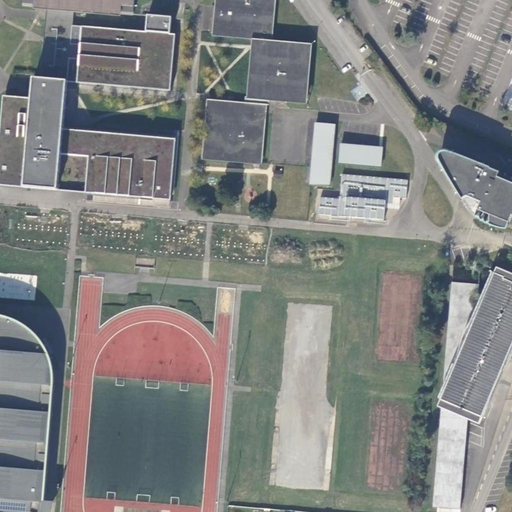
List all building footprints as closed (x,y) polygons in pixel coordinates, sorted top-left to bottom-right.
[(2,95),(0,120),(0,184),(6,185),(13,185),(20,186),(24,187),(29,187),(36,188),(57,190),(63,190),(85,192),(92,193),(107,194),(119,195),(127,196),(131,196),(140,197),(143,197),(145,198),(152,198),(153,198),(155,199),(162,199),(165,199),(169,200),(171,200),(177,136),(175,136),(158,135),(134,133),(110,130),(98,129),(84,128),(63,126),(63,124),(64,117),(64,108),(65,101),(65,99),(66,95),(66,90),(66,88),(67,81),(67,80),(76,81),(76,82),(102,84),(106,85),(132,87),(170,90),(174,40),(175,34),(170,33),(171,18),(147,15),(146,31),(114,28),(81,25),(81,26),(74,25),(71,25),(72,17),(72,11),(133,16),(133,15),(134,0),(22,0),(22,5),(34,6),(40,7),(46,7),(46,8),(46,15),(45,19),(44,39),(40,78),(34,77),(33,77),(31,95),(31,97),(30,97),(20,96),(18,96),(6,95),(2,95)] [(264,107),(265,100),(267,100),(275,101),(280,101),(287,102),(305,103),(306,91),(306,85),(306,83),(307,75),(308,69),(308,67),(308,59),(309,47),(299,46),(291,45),(287,45),(279,44),(271,44),(269,44),(270,40),(270,36),(270,32),(271,24),(272,16),(272,0),(215,0),(216,4),(216,6),(214,23),(213,32),(213,36),(221,36),(228,37),(233,37),(239,38),(245,38),(253,39),(253,42),(253,46),(252,49),(252,51),(251,62),(250,74),(250,82),(249,86),(249,90),(248,98),(248,106),(232,105),(229,105),(226,104),(208,103),(206,123),(205,141),(203,156),(203,159),(222,161),(236,162),(241,162),(253,163),(257,164),(260,164),(260,163),(260,158),(261,146),(262,140),(262,132),(263,121),(263,119),(264,115),(264,113),(264,111),(264,107)] [(331,171),(331,164),(331,161),(332,156),(332,154),(332,152),(332,150),(334,126),(315,124),(313,149),(313,151),(313,154),(310,182),(310,185),(329,186),(330,178),(331,171)] [(376,148),(363,147),(361,147),(359,147),(342,145),(340,145),(339,165),(358,166),(361,167),(380,168),(382,149),(380,149),(376,148)] [(511,180),(505,177),(499,175),(500,173),(449,151),(443,157),(468,196),(477,200),(481,202),(477,214),(484,219),(494,223),(500,225),(508,227),(510,222),(511,217),(511,180)] [(342,217),(344,217),(347,217),(356,218),(363,219),(367,219),(375,220),(383,220),(384,216),(384,213),(384,211),(384,208),(398,210),(399,198),(405,198),(407,181),(385,179),(363,177),(341,175),(341,179),(340,190),(340,192),(340,194),(339,197),(339,200),(319,198),(318,215),(342,217)] [(68,216),(17,212),(15,240),(65,244),(68,216)] [(205,228),(82,218),(80,246),(203,256),(205,228)] [(266,235),(216,230),(214,257),(264,261),(266,235)] [(133,268),(153,270),(154,260),(134,258),(133,268)] [(468,419),(479,424),(497,382),(509,353),(511,345),(511,274),(495,268),(485,295),(477,295),(477,285),(461,283),(451,283),(433,507),(446,508),(460,509),(468,419)] [(0,511),(41,511),(43,509),(44,503),(54,386),(54,371),(51,361),(48,352),(43,343),(34,333),(25,326),(19,322),(13,319),(5,316),(0,315),(0,511)]
